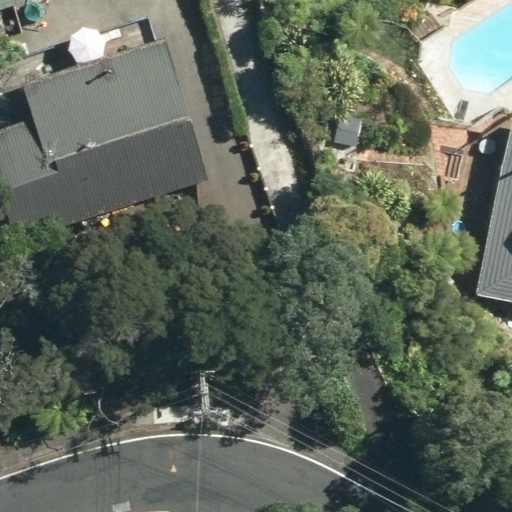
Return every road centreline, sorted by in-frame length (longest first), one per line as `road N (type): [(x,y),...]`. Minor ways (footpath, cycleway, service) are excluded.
road 1 (tertiary): [(191,470),(363,511)]
road 2 (tertiary): [(20,511),(191,470)]
